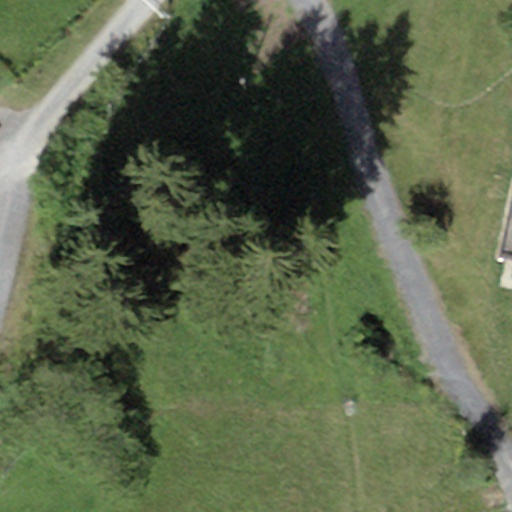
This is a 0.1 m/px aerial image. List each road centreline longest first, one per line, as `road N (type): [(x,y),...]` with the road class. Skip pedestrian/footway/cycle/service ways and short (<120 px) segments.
road 1 (track): [(303,0),(328,37),(372,180),(511,506)]
road 2 (unknown): [(175,0),(36,250),(0,278)]
